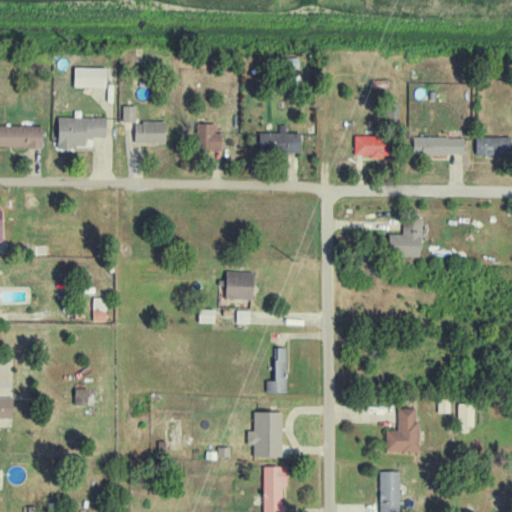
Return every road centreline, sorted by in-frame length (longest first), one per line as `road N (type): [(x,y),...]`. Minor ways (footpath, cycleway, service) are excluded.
road 1 (residential): [(0,181),(511,192)]
road 2 (residential): [(329,511),(328,191)]
